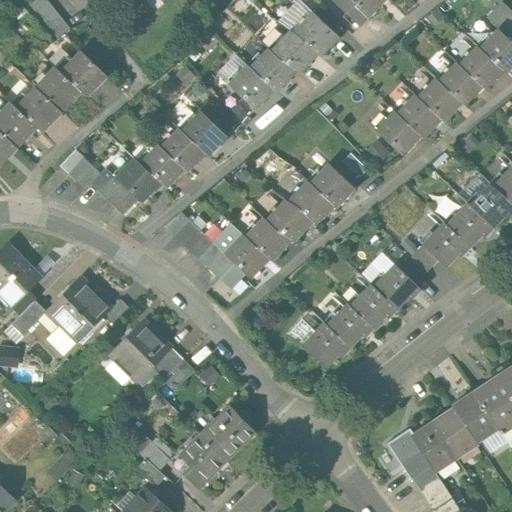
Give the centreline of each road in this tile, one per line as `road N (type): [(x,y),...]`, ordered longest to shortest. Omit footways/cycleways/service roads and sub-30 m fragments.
road 1 (residential): [(433,0),(133,249)]
road 2 (residential): [(219,322),(511,83)]
road 3 (residential): [(310,439),(511,270)]
road 4 (residential): [(219,322),(310,439)]
road 5 (residential): [(0,209),(21,202),(50,210),(133,249)]
